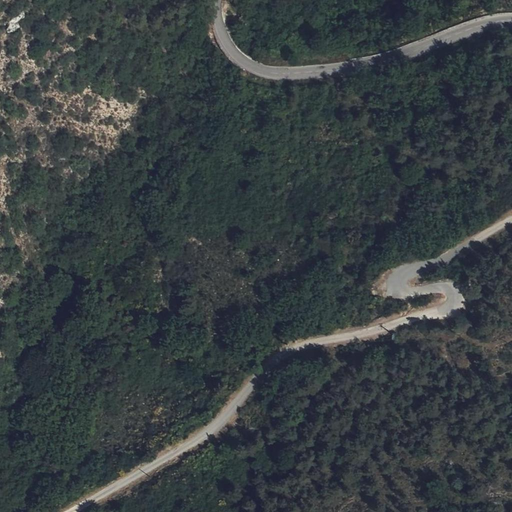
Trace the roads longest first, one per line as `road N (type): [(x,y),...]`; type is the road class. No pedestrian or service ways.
road 1 (track): [(511,222),(436,266),(402,274),(403,293),(457,293),(459,303),(449,310),(298,347),(252,382),(215,426),(69,511)]
road 2 (secondary): [(511,21),(367,66),(280,73),(237,55),(221,27),(219,0)]
